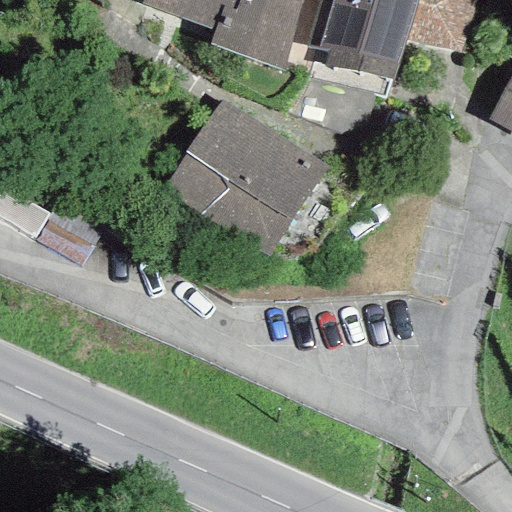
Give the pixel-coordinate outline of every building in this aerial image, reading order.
[(209,45),(282,70),(301,0),(143,0),(143,1),(214,33),(209,45)] [(326,50),(322,65),(392,83),(404,40),(416,0),(329,0),(316,47),(326,50)] [(416,0),(404,40),(464,55),(477,0),(416,0)] [(511,75),(488,120),(511,132),(511,75)] [(267,256),(327,166),(220,100),(160,189),(267,256)]
